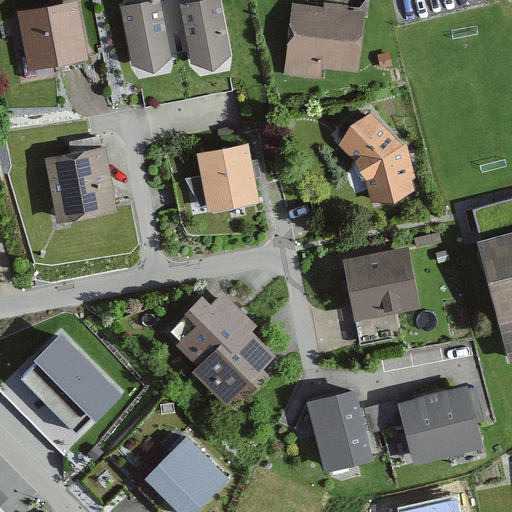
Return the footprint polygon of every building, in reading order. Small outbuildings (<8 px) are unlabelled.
[(153,73),(171,58),(159,0),(155,0),(119,8),(131,65),(153,73)] [(212,74),(230,58),(218,0),(216,0),(178,9),(190,65),(212,74)] [(28,71),(87,59),(75,1),(16,14),(28,71)] [(320,70),(360,75),(368,16),(295,6),(284,75),(318,80),(320,70)] [(409,149),(367,118),(339,148),(362,172),(370,203),(414,194),(409,149)] [(195,154),(208,214),(263,202),(250,143),(195,154)] [(57,223),(116,211),(103,149),(44,161),(57,223)] [(508,365),(511,363),(511,234),(475,245),(508,365)] [(341,260),(351,322),(415,311),(404,249),(341,260)] [(257,326),(220,294),(174,347),(197,366),(191,374),(229,407),(238,396),(247,403),(268,378),(260,371),(273,355),(249,334),(257,326)] [(75,337),(31,381),(91,442),(136,398),(75,337)] [(320,474),(371,460),(352,390),(301,404),(320,474)] [(396,408),(412,465),(478,446),(462,390),(396,408)] [(143,479),(175,511),(198,511),(231,480),(188,436),(143,479)] [(0,511),(17,511),(0,493),(0,511)] [(458,511),(456,498),(399,510),(398,511),(458,511)]
